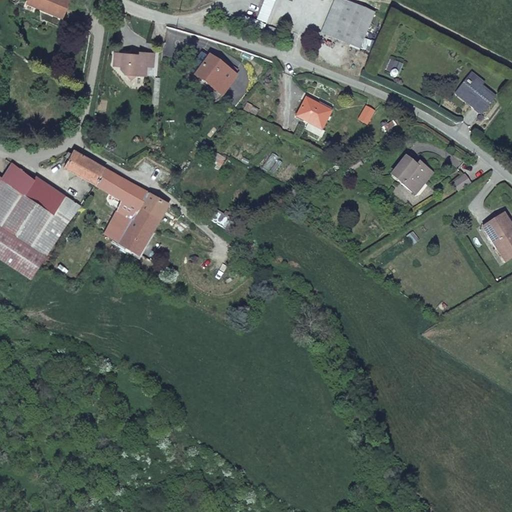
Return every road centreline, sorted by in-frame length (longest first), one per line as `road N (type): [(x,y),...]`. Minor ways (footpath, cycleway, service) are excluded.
road 1 (track): [(411,511),(372,452),(293,286),(167,196),(73,142)]
road 2 (residential): [(115,0),(411,108),(511,181)]
road 3 (unclassified): [(102,0),(73,142),(40,156),(0,145)]
